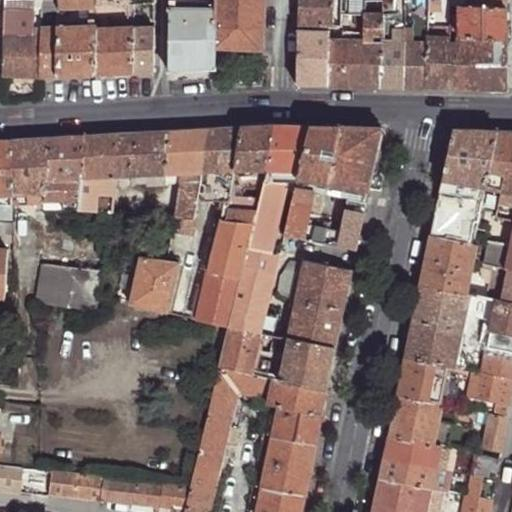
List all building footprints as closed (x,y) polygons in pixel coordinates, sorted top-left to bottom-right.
[(4,0),(3,75),(24,76),(27,0),(4,0)] [(36,0),(27,0),(24,76),(42,77),(43,28),(35,28),(36,0)] [(43,0),(44,9),(59,9),(58,0),(43,0)] [(58,0),(59,9),(90,7),(91,20),(90,20),(90,25),(59,28),(59,77),(96,76),(96,25),(96,20),(96,5),(96,0),(58,0)] [(263,52),(264,0),(216,0),(216,11),(215,50),(217,50),(263,52)] [(300,0),(300,24),(334,25),(335,0),(300,0)] [(342,0),(341,25),(365,26),(365,15),(383,14),(383,0),(342,0)] [(406,0),(406,31),(404,89),(426,89),(428,37),(429,24),(429,0),(406,0)] [(449,0),(429,0),(429,24),(449,24),(449,0)] [(215,50),(216,11),(202,10),(202,2),(187,2),(186,10),(176,10),(176,2),(169,2),(169,72),(216,70),(217,50),(215,50)] [(129,4),(96,5),(96,20),(128,19),(129,4)] [(460,33),(456,33),(456,39),(481,39),(508,41),(507,8),(475,6),(460,6),(460,33)] [(383,14),(365,15),(365,26),(364,41),(363,87),(382,88),(383,42),(383,14)] [(102,25),(96,25),(96,76),(133,74),(133,29),(102,30),(102,25)] [(155,27),(133,29),(133,74),(155,73),(155,27)] [(59,28),(43,28),(42,77),(42,78),(59,77),(59,28)] [(297,85),(327,86),(329,40),(329,30),(299,30),(297,85)] [(393,43),(383,42),(382,88),(404,89),(406,31),(393,30),(393,43)] [(450,38),(428,37),(426,89),(449,90),(451,43),(450,38)] [(481,39),(456,39),(456,43),(454,90),(479,91),(481,39)] [(507,92),(508,41),(481,39),(479,91),(507,92)] [(329,40),(327,86),(363,87),(364,41),(329,40)] [(236,173),(266,173),(277,126),(242,128),(236,173)] [(254,226),(249,247),(269,252),(288,173),(300,173),(310,127),(277,126),(266,173),(259,200),(254,226)] [(300,173),(300,178),(328,184),(339,127),(310,127),(300,173)] [(339,127),(328,184),(352,190),(369,193),(382,129),(339,127)] [(210,198),(231,199),(231,197),(236,173),(242,128),(224,128),(210,129),(203,172),(202,182),(199,199),(210,198)] [(210,129),(171,132),(169,173),(184,172),(203,172),(210,129)] [(486,190),(497,132),(454,131),(431,237),(459,243),(464,220),(478,223),(480,214),(486,190)] [(169,173),(171,132),(161,133),(151,133),(149,174),(169,173)] [(511,132),(497,132),(486,190),(501,194),(495,219),(499,220),(495,245),(509,248),(511,235),(511,132)] [(119,135),(116,176),(147,174),(149,174),(151,133),(119,135)] [(83,178),(116,176),(119,135),(86,136),(83,178)] [(64,200),(81,199),(83,178),(86,136),(51,138),(47,196),(47,201),(64,200)] [(13,196),(47,196),(51,138),(33,139),(11,141),(13,196)] [(0,195),(13,196),(11,141),(0,141),(0,195)] [(183,181),(184,172),(169,173),(149,174),(147,174),(148,184),(156,184),(183,183),(183,181)] [(202,182),(203,172),(184,172),(183,181),(202,182)] [(259,189),(260,174),(244,174),(243,188),(259,189)] [(81,210),(113,213),(116,176),(83,178),(81,199),(81,210)] [(202,182),(183,181),(183,183),(177,217),(196,218),(199,199),(202,182)] [(343,197),(344,189),(329,186),(328,194),(343,197)] [(298,187),(286,236),(356,251),(369,193),(352,190),(343,233),(329,230),(331,222),(309,217),(314,190),(298,187)] [(326,216),(329,196),(317,194),(314,214),(326,216)] [(0,205),(13,205),(13,196),(0,195),(0,205)] [(227,220),(254,226),(259,200),(231,197),(231,199),(227,220)] [(63,209),(81,210),(81,199),(64,200),(63,209)] [(477,230),(487,232),(489,233),(491,216),(480,214),(478,223),(477,230)] [(196,218),(177,217),(160,216),(157,243),(169,245),(165,259),(142,255),(131,307),(168,314),(165,325),(175,327),(178,314),(169,312),(178,270),(187,272),(196,218)] [(229,326),(229,325),(239,288),(249,247),(254,226),(227,220),(216,217),(214,226),(220,227),(198,313),(191,312),(190,318),(229,326)] [(5,232),(15,232),(15,227),(15,222),(5,222),(5,232)] [(29,249),(29,234),(22,235),(15,234),(16,249),(29,249)] [(478,246),(474,245),(473,246),(466,244),(459,243),(431,237),(427,258),(473,268),(478,246)] [(474,245),(475,239),(468,237),(466,244),(473,246),(474,245)] [(505,269),(509,248),(495,245),(488,244),(484,265),(486,266),(494,268),(494,266),(504,269),(505,269)] [(249,247),(239,288),(265,294),(276,254),(269,252),(249,247)] [(0,299),(6,299),(9,249),(0,248),(0,299)] [(38,298),(96,312),(105,270),(46,257),(38,298)] [(468,295),(473,271),(473,268),(427,258),(421,286),(468,295)] [(297,301),(344,311),(352,270),(306,261),(297,301)] [(492,276),(494,268),(486,266),(484,274),(492,276)] [(511,270),(505,269),(504,269),(501,283),(498,302),(511,304),(511,270)] [(491,281),(492,276),(484,274),(479,297),(487,299),(491,281)] [(501,283),(491,281),(487,299),(498,302),(501,283)] [(511,304),(498,302),(487,299),(479,297),(468,295),(421,286),(406,358),(450,367),(455,367),(465,370),(467,356),(458,354),(468,306),(475,307),(475,312),(494,316),(488,347),(487,347),(482,373),(511,378),(511,304)] [(229,325),(257,331),(261,314),(265,294),(239,288),(229,325)] [(278,307),(280,297),(273,296),(271,306),(278,307)] [(336,348),(344,311),(297,301),(289,338),(336,348)] [(262,332),(275,335),(280,318),(261,314),(257,331),(262,332)] [(222,358),(219,369),(252,375),(262,332),(257,331),(229,325),(229,326),(222,358)] [(262,332),(252,375),(327,391),(336,348),(289,338),(275,335),(262,332)] [(445,391),(450,367),(406,358),(398,396),(442,405),(445,391)] [(454,372),(455,367),(450,367),(445,391),(450,392),(454,372)] [(219,369),(191,487),(185,511),(209,511),(222,457),(225,442),(237,392),(271,400),(269,406),(280,408),(257,511),(301,511),(327,391),(252,375),(219,369)] [(510,407),(511,396),(511,378),(482,373),(473,371),(468,398),(496,404),(510,407)] [(438,427),(442,405),(398,396),(389,437),(434,446),(434,445),(438,427)] [(508,418),(510,407),(496,404),(494,415),(508,418)] [(501,454),(508,418),(494,415),(456,408),(454,419),(488,425),(482,450),(501,454)] [(438,427),(434,445),(444,447),(448,429),(438,427)] [(452,470),(456,450),(434,446),(389,437),(384,462),(435,472),(436,468),(450,471),(452,471),(452,470)] [(234,445),(225,442),(222,457),(231,459),(234,445)] [(470,472),(473,456),(459,454),(456,470),(470,472)] [(495,480),(499,459),(474,454),(470,475),(495,480)] [(431,489),(435,472),(384,462),(380,479),(431,489)] [(0,490),(20,493),(21,480),(51,482),(53,472),(0,465),(0,490)] [(446,492),(450,471),(436,468),(435,472),(431,489),(446,492)] [(51,482),(50,493),(99,499),(101,482),(104,482),(104,481),(101,480),(101,478),(53,472),(51,482)] [(464,492),(468,474),(455,472),(451,489),(464,492)] [(491,500),(495,480),(470,475),(466,496),(491,500)] [(427,511),(428,504),(431,489),(380,479),(373,511),(427,511)] [(162,487),(104,481),(104,482),(101,499),(154,506),(152,511),(159,511),(161,506),(163,487),(162,487)] [(162,484),(162,487),(163,487),(161,506),(179,508),(178,511),(185,511),(191,487),(162,484)] [(443,507),(446,492),(431,489),(428,504),(443,507)] [(488,511),(491,500),(466,496),(463,511),(488,511)]
